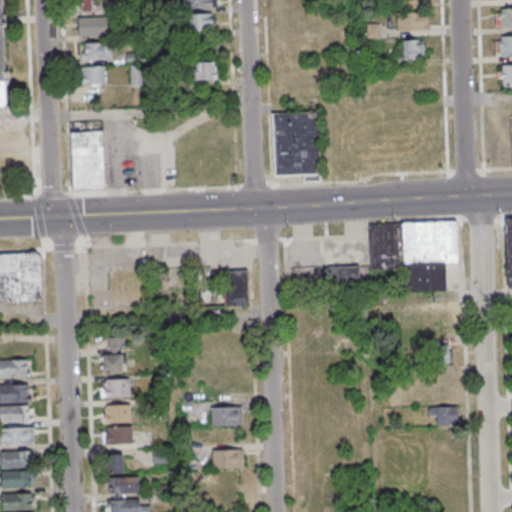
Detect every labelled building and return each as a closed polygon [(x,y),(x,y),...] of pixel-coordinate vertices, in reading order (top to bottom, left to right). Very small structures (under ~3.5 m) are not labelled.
[(0,0),(2,0),(3,16),(6,16),(7,27),(3,27),(5,73),(8,73),(8,84),(6,85),(7,109),(0,109),(0,0)] [(103,11),(102,0),(79,0),(80,11),(103,11)] [(181,0),(182,8),(213,8),(213,0),(181,0)] [(496,28),(511,27),(511,9),(496,9),(496,28)] [(396,31),(429,31),(429,12),(396,12),(396,31)] [(186,31),(212,32),(213,15),(187,14),(186,31)] [(78,19),(78,37),(108,37),(108,19),(78,19)] [(511,36),(496,38),(497,58),(511,57),(511,36)] [(399,60),(424,60),(424,40),(399,40),(399,60)] [(81,61),(111,61),(111,44),(81,44),(81,61)] [(218,79),(218,61),(195,61),(195,79),(218,79)] [(511,85),(511,65),(500,66),(500,86),(511,85)] [(105,85),(105,68),(80,68),(80,85),(105,85)] [(319,112),(273,113),(275,177),(320,176),(319,112)] [(105,189),(105,132),(72,132),(72,189),(105,189)] [(0,150),(0,175),(18,175),(17,150),(0,150)] [(457,263),(457,221),(369,223),(369,267),(416,266),(416,290),(446,290),(446,263),(457,263)] [(319,266),(319,242),(288,242),(288,266),(319,266)] [(0,302),(42,301),(41,252),(0,252),(0,302)] [(328,267),(328,285),(359,284),(359,267),(328,267)] [(249,306),(249,271),(224,271),(224,306),(249,306)] [(435,303),(435,321),(453,321),(453,303),(435,303)] [(102,374),(124,374),(124,338),(109,338),(109,355),(102,355),(102,374)] [(450,345),(424,345),(424,363),(450,363),(450,345)] [(0,360),(32,360),(32,378),(0,379),(0,360)] [(130,397),(130,380),(103,380),(103,397),(130,397)] [(1,385),(34,384),(35,402),(2,403),(1,385)] [(2,406),(34,405),(35,423),(2,424),(2,406)] [(105,405),(105,422),(131,422),(131,405),(105,405)] [(242,424),(242,406),(212,406),(212,424),(242,424)] [(457,424),(457,406),(429,407),(429,416),(436,416),(436,424),(457,424)] [(1,427),(36,426),(36,444),(2,446),(1,427)] [(133,444),(133,427),(103,427),(103,444),(133,444)] [(166,463),(166,449),(154,449),(154,463),(166,463)] [(243,467),(243,449),(212,449),(212,467),(243,467)] [(2,451),(35,450),(35,468),(3,469),(2,451)] [(108,454),(126,453),(126,472),(108,473),(108,454)] [(3,471),(32,470),(33,489),(3,490),(3,471)] [(112,477),(141,476),(142,494),(112,495),(112,477)] [(5,511),(4,493),(33,492),(34,511),(5,511)] [(112,511),(112,499),(142,498),(142,511),(112,511)]
